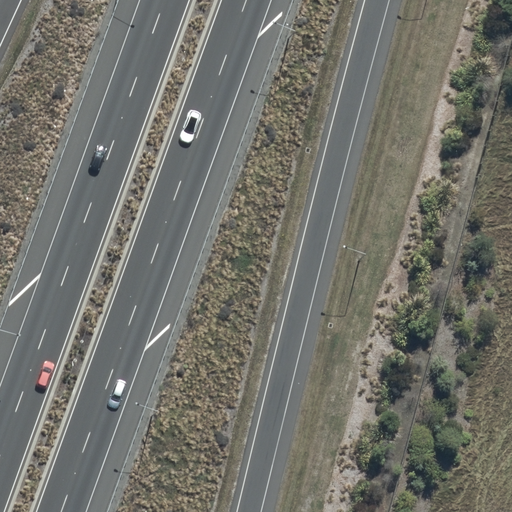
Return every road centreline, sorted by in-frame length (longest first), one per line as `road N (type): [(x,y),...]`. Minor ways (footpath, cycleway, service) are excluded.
road 1 (trunk): [(248,0),(62,511)]
road 2 (trunk): [(378,0),(247,511)]
road 3 (trunk): [(0,452),(164,0)]
